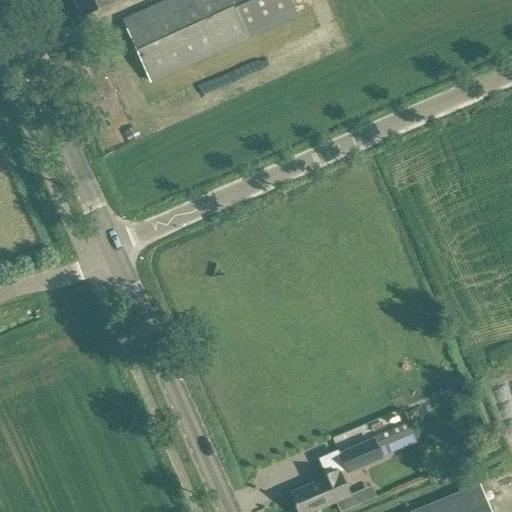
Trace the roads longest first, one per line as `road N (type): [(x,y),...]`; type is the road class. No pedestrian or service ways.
road 1 (unclassified): [(110,248),(511,74)]
road 2 (tertiary): [(227,511),(110,248)]
road 3 (tertiary): [(110,248),(0,0)]
road 4 (unclassified): [(0,296),(110,248)]
